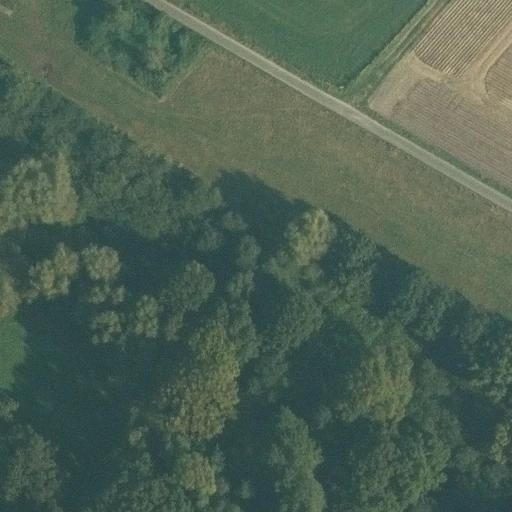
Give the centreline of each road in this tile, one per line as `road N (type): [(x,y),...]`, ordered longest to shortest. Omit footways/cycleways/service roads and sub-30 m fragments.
road 1 (unclassified): [(511,209),(152,0)]
road 2 (track): [(447,0),(347,113)]
